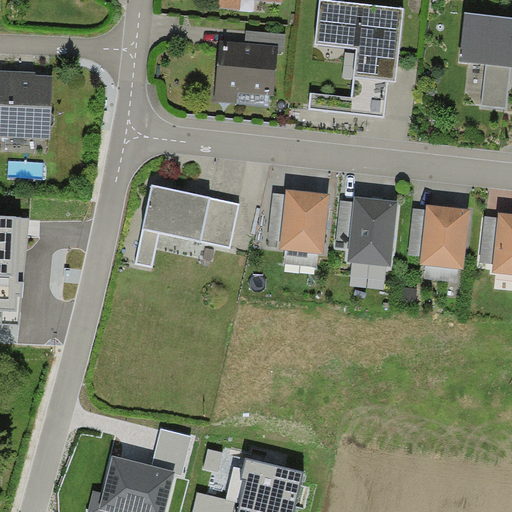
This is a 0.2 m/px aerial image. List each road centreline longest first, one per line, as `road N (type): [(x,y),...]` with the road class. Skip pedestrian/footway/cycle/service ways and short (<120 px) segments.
road 1 (residential): [(33,511),(95,284),(126,128)]
road 2 (residential): [(511,179),(126,128)]
road 3 (residential): [(133,53),(0,43)]
